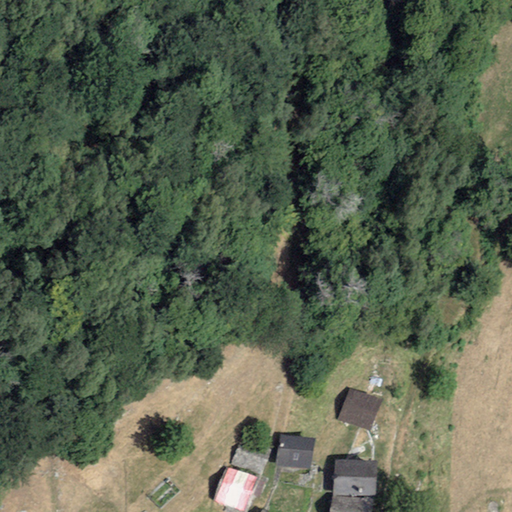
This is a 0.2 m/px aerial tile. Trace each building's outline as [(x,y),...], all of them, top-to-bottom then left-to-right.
[(381,407),(351,394),(338,423),(368,437),(381,407)] [(270,455),(242,443),(233,463),(261,476),(270,455)] [(314,447),(283,444),(279,472),(311,475),(314,447)] [(380,467),(340,464),(337,501),(378,504),(380,467)] [(249,511),(259,488),(231,477),(220,504),(241,511),(249,511)]
